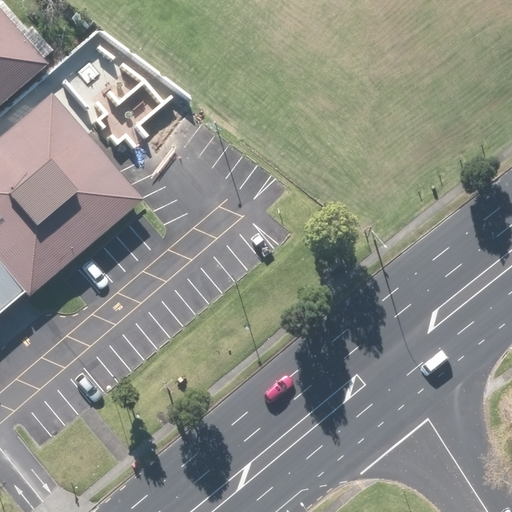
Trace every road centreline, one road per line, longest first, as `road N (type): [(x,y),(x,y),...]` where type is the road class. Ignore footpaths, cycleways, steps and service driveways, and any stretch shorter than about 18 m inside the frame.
road 1 (primary): [(378,365),(202,511)]
road 2 (residential): [(378,365),(476,511)]
road 3 (primary): [(511,267),(378,365)]
